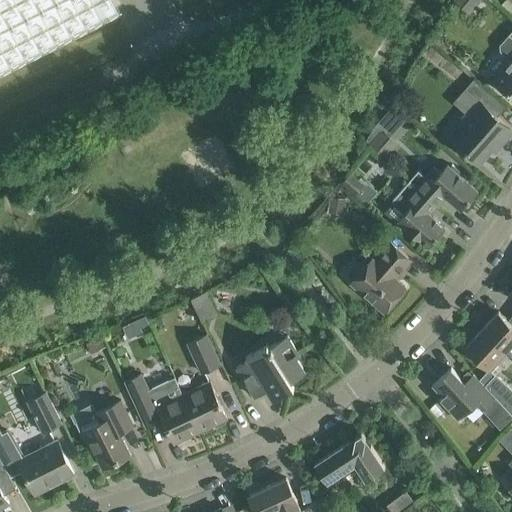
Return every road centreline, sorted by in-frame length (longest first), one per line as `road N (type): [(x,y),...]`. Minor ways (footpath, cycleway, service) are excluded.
road 1 (residential): [(86,511),(249,454),(307,423),(425,324),(511,209)]
road 2 (unclassified): [(0,132),(268,0)]
